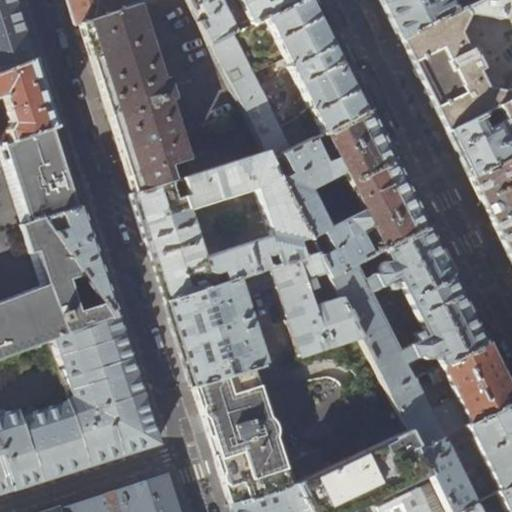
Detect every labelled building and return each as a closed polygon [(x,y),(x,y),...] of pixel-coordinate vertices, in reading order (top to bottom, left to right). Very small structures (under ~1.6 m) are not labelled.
[(0,0),(0,70),(33,59),(20,17),(13,0),(0,0)] [(65,0),(74,25),(79,24),(136,4),(148,0),(65,0)] [(194,0),(199,9),(193,12),(209,44),(232,32),(216,0),(238,0),(250,23),(297,0),(194,0)] [(338,51),(312,0),(297,0),(250,23),(232,32),(209,44),(264,153),(267,160),(368,110),(338,51)] [(454,12),(447,0),(379,0),(386,13),(399,39),(454,12)] [(511,0),(478,0),(473,2),(462,8),(466,15),(499,21),(511,14),(511,79),(505,92),(509,100),(511,98),(511,0)] [(136,4),(79,24),(86,47),(122,159),(134,195),(169,183),(180,180),(191,176),(167,101),(172,100),(165,79),(160,81),(136,4)] [(462,8),(454,12),(399,39),(420,82),(445,132),(509,100),(505,92),(485,87),(477,71),(481,68),(475,55),(472,57),(468,49),(466,50),(458,32),(466,15),(462,8)] [(43,92),(33,59),(0,70),(0,97),(7,120),(4,128),(4,130),(0,131),(0,145),(1,145),(50,129),(55,127),(43,92)] [(511,98),(509,100),(445,132),(456,154),(468,177),(511,155),(511,152),(503,135),(511,130),(511,98)] [(326,276),(426,227),(395,164),(391,156),(368,110),(267,160),(315,255),(326,276)] [(57,150),(50,129),(1,145),(26,224),(18,226),(28,256),(36,253),(46,286),(0,303),(0,360),(53,340),(111,318),(102,304),(76,314),(66,282),(82,275),(44,219),(75,208),(68,187),(57,150)] [(180,180),(184,196),(174,199),(169,183),(134,195),(129,196),(146,248),(163,302),(211,287),(207,276),(211,276),(214,274),(217,277),(220,278),(222,278),(224,283),(266,270),(262,256),(263,256),(265,257),(268,257),(269,259),(270,260),(272,260),(274,260),(277,267),(315,255),(267,160),(264,153),(191,176),(180,180)] [(511,155),(468,177),(481,204),(485,212),(501,244),(511,265),(511,155)] [(80,207),(75,208),(44,219),(82,275),(102,304),(111,318),(115,316),(103,279),(90,237),(80,207)] [(466,306),(461,295),(437,249),(426,227),(326,276),(356,338),(384,393),(410,380),(419,375),(422,374),(420,369),(427,365),(430,370),(484,343),(466,306)] [(261,366),(240,298),(273,287),(297,357),(356,338),(326,276),(315,255),(277,267),(266,270),(224,283),(211,287),(163,302),(171,328),(185,370),(191,389),(254,368),(261,366)] [(143,403),(131,366),(125,348),(115,316),(111,318),(53,340),(63,369),(71,393),(63,395),(87,467),(94,464),(129,453),(156,445),(143,403)] [(511,398),(498,371),(484,343),(430,370),(422,374),(419,375),(422,380),(427,377),(432,385),(444,378),(450,388),(454,398),(427,412),(410,380),(384,393),(404,433),(413,452),(511,402),(511,398)] [(272,441),(265,416),(269,414),(254,368),(191,389),(203,427),(221,482),(228,506),(293,486),(326,470),(317,451),(286,465),(278,440),(272,441)] [(0,494),(22,487),(87,467),(63,395),(0,415),(0,494)] [(511,402),(413,452),(425,474),(430,484),(443,511),(454,511),(470,504),(494,493),(511,483),(511,402)] [(346,511),(425,474),(413,452),(404,433),(326,470),(293,486),(305,511),(346,511)] [(178,511),(175,503),(165,472),(115,488),(59,506),(60,511),(178,511)] [(511,511),(511,483),(494,493),(500,506),(492,509),(493,511),(473,511),(470,504),(454,511),(511,511)] [(443,511),(430,484),(417,490),(416,490),(375,508),(376,511),(443,511)] [(305,511),(293,486),(228,506),(230,511),(305,511)]
